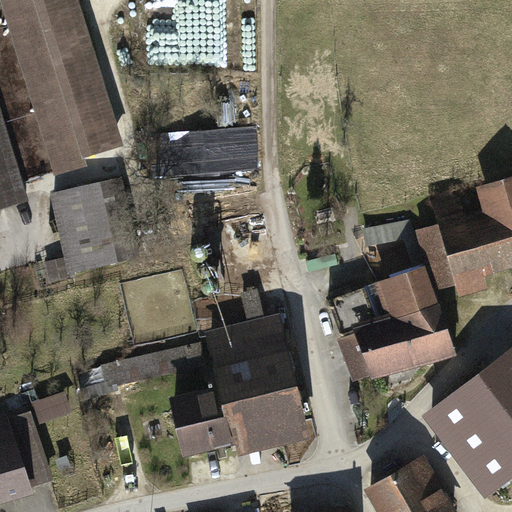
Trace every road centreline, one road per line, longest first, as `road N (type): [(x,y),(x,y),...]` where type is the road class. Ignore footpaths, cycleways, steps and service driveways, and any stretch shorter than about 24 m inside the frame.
road 1 (residential): [(269,0),(273,188),(333,447),(354,469)]
road 2 (track): [(100,0),(130,136),(126,154),(43,193)]
road 3 (residential): [(354,469),(120,511)]
road 4 (residential): [(511,318),(354,469)]
